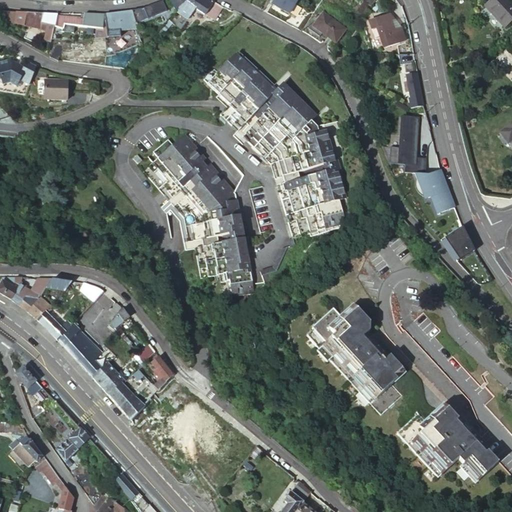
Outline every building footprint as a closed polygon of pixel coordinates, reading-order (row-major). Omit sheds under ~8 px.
[(183,4),(187,1),(185,0),(169,0),(170,2),(176,11),(178,9),(183,4)] [(187,0),(187,1),(183,4),(178,9),(176,11),(189,18),(195,9),(205,15),(206,14),(215,20),(222,8),(223,7),(211,0),(187,0)] [(296,0),(273,0),(272,3),(289,13),(290,11),(296,0)] [(492,0),(485,7),(504,29),(511,22),(511,5),(507,0),(492,0)] [(144,8),(132,10),(136,23),(146,19),(167,11),(163,1),(157,4),(149,7),(146,7),(144,8)] [(110,14),(105,14),(105,16),(106,22),(107,29),(108,36),(121,36),(121,30),(137,30),(136,23),(132,10),(110,14)] [(299,16),(290,11),(289,13),(283,22),(286,23),(292,26),(299,16)] [(4,12),(0,12),(0,14),(0,20),(45,30),(43,40),(51,42),(52,38),(54,31),(55,26),(57,16),(58,14),(52,14),(45,14),(36,14),(20,13),(4,12)] [(346,28),(322,12),(312,26),(336,42),(346,28)] [(103,16),(84,14),(81,14),(81,18),(57,16),(55,26),(63,29),(64,26),(65,22),(67,22),(76,23),(77,23),(77,25),(98,27),(97,37),(108,37),(108,36),(107,29),(106,22),(104,22),(103,16)] [(396,29),(390,14),(375,20),(384,48),(405,41),(401,28),(396,29)] [(172,24),(167,20),(162,25),(161,27),(165,31),(172,24)] [(58,60),(59,58),(59,51),(52,49),(50,56),(50,57),(58,60)] [(413,71),(411,62),(410,63),(408,55),(398,54),(400,62),(403,61),(406,73),(413,71)] [(237,134),(234,138),(239,143),(243,147),(247,143),(274,166),(281,189),(289,214),(297,239),(306,235),(350,221),(342,199),(341,195),(347,192),(341,171),(339,171),(337,167),(341,166),(339,159),(337,159),(326,130),(319,132),(317,126),(311,121),(316,115),(286,88),(284,91),(279,87),(274,93),(233,57),(216,76),(212,72),(202,83),(230,108),(220,119),(237,134)] [(34,67),(34,66),(26,61),(22,68),(7,59),(0,60),(0,80),(1,84),(8,82),(14,86),(18,79),(29,83),(31,76),(34,67)] [(419,83),(417,74),(406,76),(407,82),(404,83),(406,95),(409,94),(411,108),(423,106),(419,83)] [(66,79),(42,80),(43,100),(66,99),(66,79)] [(511,115),(498,127),(506,137),(511,133),(511,134),(511,115)] [(419,118),(400,117),(398,148),(389,147),(388,164),(405,166),(404,174),(415,175),(425,175),(426,159),(416,158),(419,118)] [(207,164),(185,140),(174,151),(168,145),(149,164),(155,169),(145,179),(172,207),(165,213),(170,219),(177,213),(187,223),(184,227),(191,255),(201,253),(208,283),(220,280),(226,279),(228,286),(233,285),(237,300),(262,295),(252,250),(255,249),(253,241),(250,242),(240,198),(212,169),(208,172),(204,167),(207,164)] [(445,192),(438,173),(430,175),(425,175),(415,175),(421,190),(424,189),(428,200),(430,199),(437,216),(455,209),(448,191),(445,192)] [(474,252),(461,229),(441,241),(457,261),(474,252)] [(298,260),(299,259),(300,258),(301,257),(310,248),(306,235),(297,239),(293,240),(294,247),(298,260)] [(297,263),(298,260),(294,247),(286,249),(279,268),(267,273),(272,286),(286,281),(292,274),(294,268),(297,263)] [(5,283),(1,282),(0,283),(0,293),(5,297),(9,299),(18,284),(15,283),(15,278),(8,278),(5,283)] [(17,278),(15,278),(15,283),(18,284),(9,299),(11,301),(17,305),(18,306),(25,296),(37,298),(39,296),(44,288),(50,279),(47,279),(36,279),(29,290),(22,286),(23,284),(20,282),(21,278),(17,278)] [(54,280),(50,279),(44,288),(63,291),(71,282),(64,281),(54,280)] [(87,285),(83,284),(86,296),(88,297),(83,304),(87,308),(103,291),(99,289),(98,288),(87,285)] [(54,302),(61,293),(56,292),(50,300),(54,302)] [(34,319),(36,320),(43,312),(45,314),(50,308),(52,305),(39,296),(37,298),(25,296),(18,306),(23,310),(28,314),(32,316),(34,319)] [(110,312),(115,317),(121,309),(119,307),(116,304),(110,312)] [(370,322),(353,304),(341,316),(333,308),(311,327),(313,329),(306,335),(319,349),(340,371),(363,397),(381,415),(402,396),(391,385),(405,372),(390,355),(385,360),(371,345),(374,343),(366,335),(369,331),(370,322)] [(121,309),(115,317),(108,325),(112,329),(118,326),(129,318),(127,316),(121,309)] [(54,338),(57,342),(66,332),(70,328),(64,323),(59,328),(45,314),(43,312),(36,320),(38,321),(42,326),(45,329),(48,331),(54,338)] [(439,331),(423,313),(404,330),(418,346),(435,364),(453,384),(470,402),(479,421),(479,422),(481,423),(488,431),(486,433),(479,439),(499,462),(498,462),(511,476),(511,434),(484,405),(493,396),(485,387),(483,389),(463,368),(434,336),(439,331)] [(73,325),(70,328),(66,332),(57,342),(61,346),(69,355),(76,362),(79,366),(83,370),(92,361),(100,354),(73,325)] [(125,333),(118,326),(112,329),(113,330),(120,337),(125,333)] [(151,347),(149,344),(136,354),(142,361),(155,352),(151,347)] [(160,378),(152,386),(158,391),(172,375),(170,372),(165,365),(158,356),(150,362),(155,369),(153,371),(160,378)] [(98,367),(92,361),(83,370),(87,375),(92,379),(101,370),(98,367)] [(101,390),(107,397),(112,392),(119,385),(122,382),(106,365),(101,370),(92,379),(95,383),(99,388),(101,390)] [(28,373),(22,368),(15,375),(15,376),(22,383),(27,388),(35,381),(28,373)] [(135,379),(140,373),(135,368),(133,371),(130,374),(135,379)] [(41,387),(35,381),(27,388),(33,395),(41,387)] [(117,407),(120,411),(132,399),(119,385),(112,392),(107,397),(108,397),(115,405),(117,407)] [(511,416),(493,396),(484,405),(511,434),(511,416)] [(127,419),(128,420),(135,413),(141,407),(134,398),(132,399),(120,411),(121,412),(125,416),(127,419)] [(39,413),(42,411),(37,404),(32,408),(35,412),(33,414),(35,417),(39,413)] [(476,483),(498,462),(499,462),(479,439),(486,433),(481,427),(474,433),(468,427),(466,430),(457,420),(458,419),(446,406),(427,424),(417,414),(396,433),(413,451),(438,477),(458,459),(463,463),(460,466),(476,483)] [(39,413),(35,417),(34,417),(40,425),(45,421),(39,413)] [(17,423),(0,422),(0,430),(1,430),(0,432),(5,433),(6,431),(14,432),(11,435),(14,438),(17,439),(16,440),(19,444),(12,450),(27,467),(34,460),(36,462),(41,457),(30,441),(29,441),(17,423)] [(87,439),(78,429),(55,450),(63,461),(66,458),(87,439)] [(256,447),(253,445),(244,456),(246,458),(248,456),(256,447)] [(260,450),(256,447),(248,456),(253,460),(261,451),(260,450)] [(252,466),(245,459),(240,465),(240,466),(247,472),(252,466)] [(45,460),(35,468),(38,473),(41,471),(52,486),(55,484),(60,491),(64,487),(64,486),(45,460)] [(127,482),(120,475),(113,481),(115,483),(129,501),(137,494),(135,492),(132,488),(127,482)] [(298,482),(290,492),(303,503),(311,493),(298,482)] [(96,484),(86,496),(90,502),(93,506),(103,493),(96,484)] [(64,487),(60,491),(57,508),(64,510),(62,511),(70,511),(71,511),(69,511),(72,498),(64,487)] [(295,511),(302,505),(303,503),(290,492),(275,511),(276,511),(295,511)] [(98,511),(108,497),(105,495),(103,493),(93,506),(95,507),(98,511)] [(127,511),(108,497),(98,511),(97,511),(127,511)]
